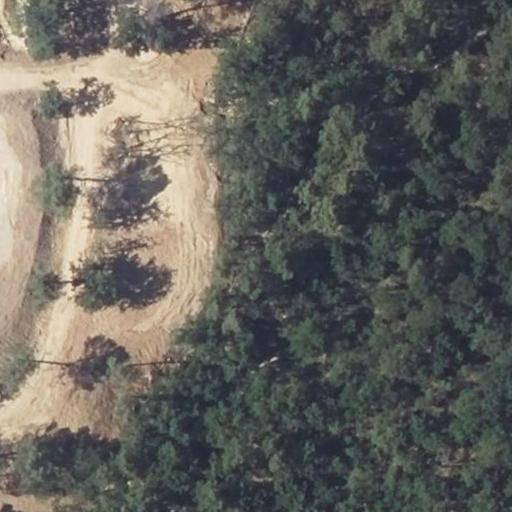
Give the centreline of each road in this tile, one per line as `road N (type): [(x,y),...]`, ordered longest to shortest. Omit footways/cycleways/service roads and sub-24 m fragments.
road 1 (track): [(0,406),(60,348),(84,293),(101,164),(81,49),(87,0)]
road 2 (track): [(238,511),(79,465),(20,467),(0,478)]
